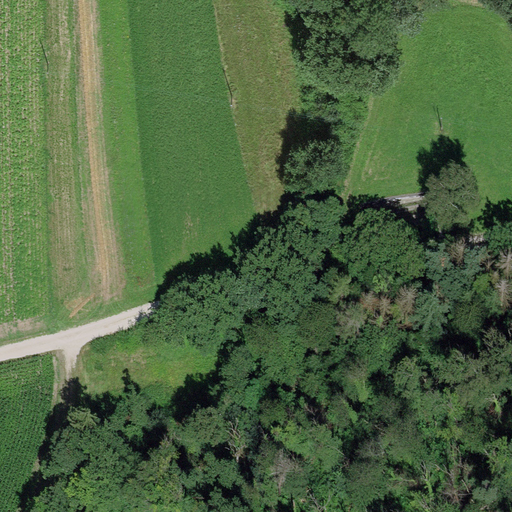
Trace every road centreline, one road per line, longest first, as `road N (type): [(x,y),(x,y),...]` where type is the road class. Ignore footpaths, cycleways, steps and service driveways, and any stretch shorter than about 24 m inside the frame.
road 1 (track): [(0,355),(231,291),(371,265),(511,257)]
road 2 (track): [(76,340),(62,480),(49,511)]
